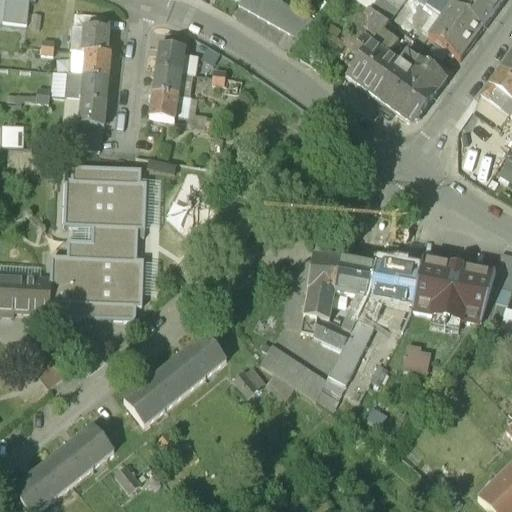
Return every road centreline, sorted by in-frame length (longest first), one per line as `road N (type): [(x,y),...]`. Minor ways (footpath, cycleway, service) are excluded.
road 1 (residential): [(0,468),(210,290),(391,187),(415,164)]
road 2 (residential): [(146,0),(256,56),(415,164)]
road 3 (residential): [(415,164),(511,20)]
road 4 (residential): [(145,0),(134,29),(121,156)]
